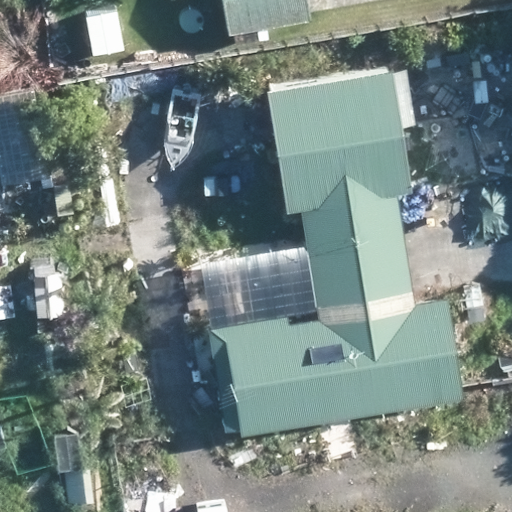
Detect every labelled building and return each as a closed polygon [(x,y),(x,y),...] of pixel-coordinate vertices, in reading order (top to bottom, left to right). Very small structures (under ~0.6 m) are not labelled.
[(308,15),(305,0),(219,0),(224,28),(308,15)] [(80,11),(88,54),(124,45),(115,4),(80,11)] [(214,89),(257,83),(254,57),(211,63),(214,89)] [(407,298),(392,185),(404,184),(389,65),(267,82),(268,87),(283,199),(300,198),(316,311),(316,314),(280,319),(280,312),(209,322),(222,422),(237,420),(238,428),(311,417),(311,413),(458,392),(457,383),(445,293),(407,298)] [(47,173),(31,84),(0,89),(0,175),(1,181),(47,173)] [(69,207),(66,183),(54,185),(56,208),(69,207)]
